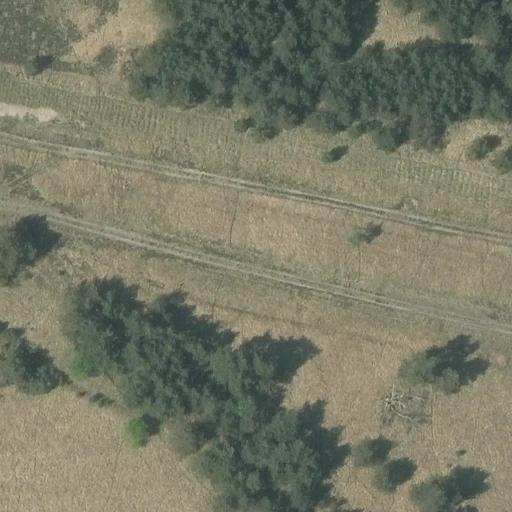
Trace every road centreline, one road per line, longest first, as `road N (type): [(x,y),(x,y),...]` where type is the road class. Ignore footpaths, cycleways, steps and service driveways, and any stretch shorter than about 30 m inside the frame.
road 1 (track): [(511,325),(0,203)]
road 2 (track): [(0,137),(511,241)]
